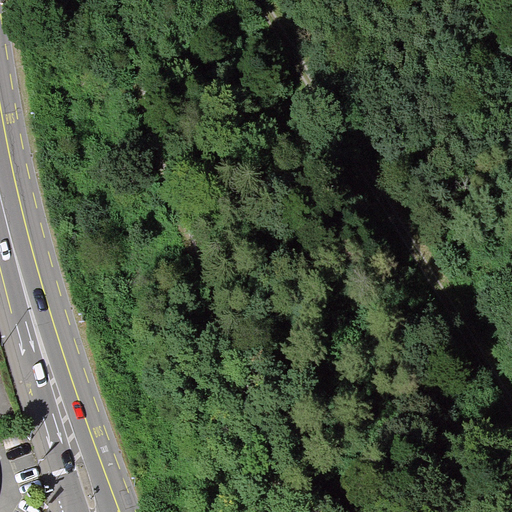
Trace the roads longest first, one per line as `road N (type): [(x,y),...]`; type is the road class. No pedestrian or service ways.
road 1 (track): [(263,0),(511,394)]
road 2 (secondary): [(98,511),(0,180)]
